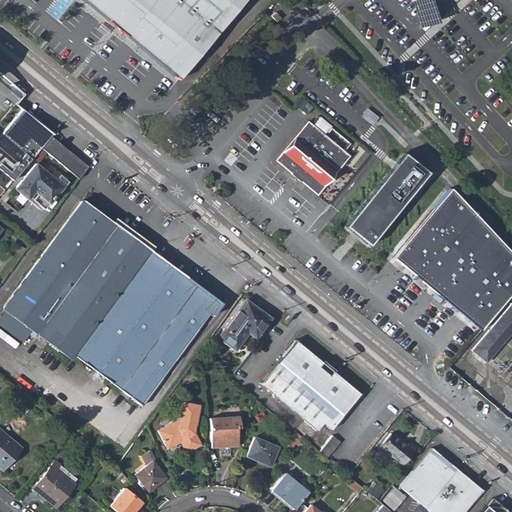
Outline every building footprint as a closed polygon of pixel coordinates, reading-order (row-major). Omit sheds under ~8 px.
[(82,0),(115,28),(178,79),(243,0),(82,0)] [(275,12),(271,16),(276,21),(280,18),(275,12)] [(0,166),(6,171),(21,153),(29,160),(39,148),(50,134),(19,110),(0,131),(0,166)] [(317,195),(349,156),(307,122),(275,161),(317,195)] [(86,167),(49,136),(39,148),(77,179),(86,167)] [(394,164),(344,226),(354,235),(368,246),(427,172),(403,152),(394,164)] [(34,164),(14,188),(34,205),(35,203),(43,209),(66,182),(58,175),(54,180),(34,164)] [(475,213),(455,193),(398,258),(420,277),(475,213)] [(31,330),(69,358),(72,354),(149,250),(88,205),(81,200),(2,308),(5,311),(0,316),(0,325),(22,342),(31,330)] [(511,298),(511,251),(475,213),(420,277),(484,331),(511,298)] [(220,303),(149,250),(72,354),(141,404),(209,314),(211,316),(220,303)] [(244,300),(216,338),(233,350),(246,332),(254,338),(269,318),(244,300)] [(485,363),(511,330),(511,302),(471,350),(485,363)] [(359,393),(332,370),(328,375),(318,366),(322,362),(295,339),(294,340),(292,339),(284,350),(285,351),(258,382),(315,430),(321,423),(329,429),(359,393)] [(318,366),(328,375),(332,370),(322,362),(318,366)] [(196,415),(203,417),(202,403),(199,403),(197,405),(181,402),(177,418),(157,430),(166,447),(178,441),(184,452),(199,444),(192,432),(196,415)] [(208,417),(210,447),(237,445),(236,427),(238,427),(238,416),(208,417)] [(0,459),(14,442),(0,430),(0,459)] [(296,445),(301,437),(294,432),(289,441),(296,445)] [(389,433),(378,447),(400,465),(415,447),(409,442),(405,446),(389,433)] [(338,441),(331,435),(318,451),(325,457),(338,441)] [(253,437),(245,456),(269,465),(276,447),(253,437)] [(20,447),(14,442),(0,459),(0,467),(2,469),(20,447)] [(455,469),(429,448),(397,486),(423,508),(455,469)] [(149,449),(140,454),(145,464),(136,472),(133,474),(146,490),(148,488),(163,477),(164,476),(152,461),(154,459),(149,449)] [(134,470),(136,472),(145,464),(140,454),(137,455),(141,463),(134,470)] [(54,460),(32,487),(55,506),(73,484),(72,483),(76,478),(54,460)] [(423,508),(428,511),(460,511),(479,489),(455,469),(423,508)] [(283,472),(270,489),(293,508),(306,491),(283,472)] [(148,488),(150,491),(165,479),(163,477),(148,488)] [(348,485),(358,493),(362,488),(352,480),(348,485)] [(372,482),(365,490),(375,498),(382,490),(372,482)] [(122,488),(108,505),(116,511),(132,511),(140,502),(122,488)] [(506,511),(490,499),(478,511),(506,511)]
